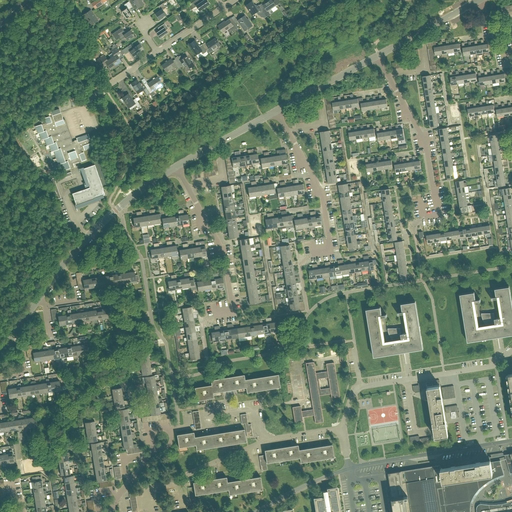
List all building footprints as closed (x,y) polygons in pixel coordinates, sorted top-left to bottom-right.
[(203,0),(200,2),(200,1),(199,0),(195,0),(190,4),(193,8),(196,7),(199,11),(209,4),(206,0),(203,0)] [(268,11),(276,5),(272,0),(271,0),(263,5),(262,3),(259,5),(264,12),(267,17),(270,15),(268,11)] [(129,9),(132,7),(128,2),(124,5),(126,8),(122,12),(126,18),(132,15),(128,9),(129,8),(129,9)] [(264,12),(259,5),(257,7),(256,6),(255,5),(255,6),(252,2),(246,6),(252,15),(257,12),(259,16),(260,15),(264,12)] [(162,10),(166,8),(163,3),(158,7),(159,9),(160,9),(160,10),(155,14),(159,19),(165,15),(162,10)] [(98,21),(91,10),(83,15),(90,26),(98,21)] [(245,16),(238,21),(245,31),(253,26),(249,21),(245,16)] [(239,28),(234,21),(231,23),(229,20),(220,26),(224,32),(227,30),(230,34),(239,28)] [(168,29),(168,28),(165,24),(159,27),(161,30),(156,33),(159,38),(160,38),(160,39),(163,37),(163,36),(167,33),(165,30),(168,29)] [(119,38),(119,39),(120,38),(121,40),(125,38),(127,41),(134,36),(130,30),(125,34),(122,31),(121,28),(112,34),(115,40),(115,39),(116,40),(119,38)] [(202,45),(202,46),(206,51),(208,49),(210,52),(220,45),(215,38),(206,44),(205,43),(202,45)] [(206,51),(202,46),(199,48),(198,46),(195,40),(188,45),(195,55),(201,52),(202,55),(206,52),(206,51)] [(108,55),(110,58),(115,65),(117,64),(122,61),(120,59),(119,60),(116,54),(115,54),(116,53),(117,54),(120,52),(116,47),(114,44),(112,45),(113,47),(111,48),(112,49),(110,51),(112,53),(108,55)] [(134,48),(133,47),(134,46),(132,44),(127,47),(130,51),(129,52),(133,57),(137,54),(136,53),(143,49),(139,44),(134,48)] [(179,64),(180,67),(183,65),(186,70),(189,68),(190,69),(194,66),(191,62),(190,63),(186,56),(180,60),(177,57),(174,59),(176,60),(179,64)] [(115,65),(110,58),(107,60),(104,57),(102,59),(101,57),(97,60),(100,65),(104,63),(104,62),(104,61),(105,62),(108,67),(107,68),(109,70),(113,67),(113,66),(115,65)] [(161,66),(166,72),(176,65),(171,59),(161,66)] [(450,77),(451,85),(458,84),(456,76),(456,75),(456,74),(452,74),(452,72),(449,72),(450,77)] [(144,85),(150,93),(152,96),(155,94),(153,91),(159,87),(161,88),(163,86),(163,85),(157,77),(148,84),(147,83),(144,85)] [(143,90),(147,95),(150,93),(144,85),(142,82),(140,84),(137,80),(131,84),(129,85),(132,89),(134,88),(137,94),(143,90)] [(123,103),(124,102),(129,110),(136,106),(139,109),(141,108),(135,99),(133,100),(128,94),(122,98),(120,99),(123,103)] [(351,99),(352,107),(359,106),(357,98),(354,99),(353,98),(353,94),(350,95),(351,99)] [(474,108),(475,116),(481,115),(480,107),(476,107),(476,106),(475,103),(473,103),(474,108)] [(501,103),(502,107),(503,116),(510,115),(508,107),(505,108),(504,107),(504,103),(501,103)] [(467,109),(469,117),(475,116),(474,108),(470,108),(470,107),(469,104),(467,104),(467,109)] [(503,116),(502,107),(498,107),(497,104),(495,105),(497,117),(503,116)] [(77,140),(71,142),(70,136),(69,132),(66,133),(64,128),(67,127),(64,120),(63,120),(59,109),(51,112),(52,116),(43,119),(45,123),(35,127),(38,134),(39,133),(41,140),(44,139),(46,146),(49,145),(51,152),(53,151),(58,165),(60,164),(63,171),(73,167),(71,163),(78,160),(79,162),(86,160),(83,153),(82,153),(81,150),(84,149),(84,150),(92,147),(88,134),(76,138),(77,140)] [(429,121),(440,119),(439,113),(436,113),(428,115),(429,121)] [(440,119),(429,121),(430,127),(438,126),(438,123),(440,123),(440,119)] [(398,128),(396,128),(396,130),(397,138),(398,141),(404,140),(404,137),(402,129),(399,129),(398,128)] [(321,138),(330,137),(329,130),(320,132),(321,138)] [(261,163),(260,159),(258,159),(257,154),(252,155),(251,153),(253,152),(252,149),(250,150),(252,164),(259,163),(258,163),(261,163)] [(279,150),(281,165),(287,164),(286,154),(284,155),(283,153),(286,153),(285,149),(279,150)] [(246,165),(244,156),(239,157),(238,155),(240,155),(239,151),(237,152),(239,166),(246,165)] [(233,168),(239,166),(237,152),(234,152),(235,155),(236,155),(236,157),(231,158),(231,159),(232,162),(232,165),(233,168)] [(262,168),(268,167),(266,152),(263,153),(264,156),(265,156),(265,158),(260,158),(260,159),(261,163),(262,168)] [(274,166),(273,156),(268,157),(267,155),(269,155),(268,152),(266,152),(268,167),(274,166)] [(325,164),(335,163),(333,156),(324,158),(325,164)] [(407,163),(403,163),(402,158),(400,159),(401,164),(402,172),(408,171),(407,163)] [(401,164),(397,164),(396,159),(394,160),(394,165),(396,174),(398,174),(398,172),(402,172),(401,164)] [(89,187),(72,194),(74,200),(76,205),(94,199),(94,198),(96,198),(104,194),(102,188),(103,188),(94,165),(83,169),(89,187)] [(337,176),(327,177),(328,184),(338,182),(337,176)] [(277,193),(276,189),(274,189),(273,184),(268,184),(267,183),(269,182),(268,179),(266,180),(268,194),(275,193),(277,193)] [(505,179),(497,180),(497,184),(495,184),(495,187),(506,185),(505,179)] [(295,180),(297,195),(304,194),(302,184),(297,185),(296,183),(298,183),(297,180),(295,180)] [(262,195),(260,186),(255,187),(255,185),(256,184),(255,181),(253,182),(255,196),(262,195)] [(249,197),(255,196),(253,182),(251,182),(251,185),(252,185),(253,187),(247,188),(249,197)] [(278,198),(284,197),(282,182),(280,183),(280,186),(281,186),(282,187),(276,188),(276,189),(277,193),(278,198)] [(291,196),(289,186),(284,187),(283,185),(285,185),(284,182),(282,182),(284,197),(291,196)] [(349,190),(351,190),(351,186),(348,186),(348,183),(338,185),(339,192),(349,190)] [(233,185),(221,187),(222,193),(231,192),(234,191),(233,185)] [(379,197),(382,197),(390,195),(389,189),(381,190),(382,192),(379,193),(379,197)] [(340,198),(350,196),(349,193),(352,192),(351,190),(349,190),(339,192),(340,198)] [(341,204),(351,203),(350,196),(340,198),(341,204)] [(342,211),(352,209),(351,203),(341,204),(342,211)] [(343,217),(353,216),(352,209),(342,211),(343,217)] [(154,212),(154,210),(151,210),(154,224),(160,223),(162,223),(162,219),(160,219),(159,214),(153,215),(153,212),(154,212)] [(180,210),(183,225),(189,224),(188,214),(182,215),(182,213),(183,213),(183,210),(180,210)] [(286,228),(285,226),(283,211),(281,212),(281,215),(282,215),(283,217),(278,217),(279,227),(279,229),(286,228)] [(293,220),(294,220),(293,215),(285,216),(285,214),(286,214),(286,211),(283,211),(285,226),(292,225),(294,224),(293,220)] [(314,226),(321,225),(319,216),(314,217),(314,215),(315,214),(314,211),(312,212),(314,226)] [(134,228),(141,226),(139,212),(136,212),(137,215),(138,215),(138,217),(133,218),(134,228)] [(147,225),(146,216),(141,217),(140,214),(141,214),(141,212),(139,212),(141,226),(147,225)] [(163,228),(170,227),(167,212),(165,213),(166,216),(167,216),(167,218),(162,218),(162,219),(162,223),(163,228)] [(176,226),(175,216),(169,217),(169,215),(170,215),(170,212),(167,212),(170,227),(176,226)] [(315,228),(314,226),(312,212),(310,212),(310,215),(311,215),(312,217),(307,218),(308,227),(308,229),(315,228)] [(266,229),(273,228),(270,213),(268,214),(269,217),(270,217),(270,219),(265,220),(266,229)] [(279,227),(278,217),(272,218),(272,216),(273,216),(273,213),(270,213),(273,228),(279,227)] [(308,227),(307,218),(301,219),(301,217),(302,217),(302,213),(299,214),(302,228),(308,227)] [(302,230),(302,228),(299,214),(297,214),(297,217),(299,217),(299,219),(294,220),(293,220),(294,224),(295,229),(295,231),(302,230)] [(345,230),(355,229),(354,222),(344,224),(345,230)] [(228,232),(238,230),(237,224),(227,226),(228,232)] [(346,237),(356,235),(355,229),(345,230),(346,237)] [(238,230),(228,232),(229,238),(239,237),(238,230)] [(240,246),(250,245),(249,238),(239,240),(240,246)] [(165,257),(171,256),(169,241),(166,242),(167,245),(168,245),(168,247),(163,248),(165,257)] [(178,255),(180,254),(179,250),(177,251),(176,246),(171,246),(170,245),(172,244),(171,241),(169,241),(171,256),(178,255)] [(197,242),(200,257),(206,256),(205,246),(201,247),(201,246),(205,245),(204,241),(197,242)] [(357,241),(347,243),(348,249),(350,249),(355,248),(358,248),(358,244),(360,244),(361,242),(361,241),(357,241)] [(165,257),(163,248),(158,248),(158,247),(159,246),(158,243),(156,244),(158,258),(165,257)] [(152,259),(158,258),(156,244),(153,244),(154,247),(155,247),(156,249),(150,250),(151,254),(151,258),(152,259)] [(193,258),(192,248),(187,249),(186,247),(188,247),(187,244),(185,244),(187,259),(193,258)] [(241,253),(251,251),(250,248),(254,247),(253,244),(250,245),(240,246),(241,253)] [(281,253),(290,251),(289,245),(280,246),(280,250),(278,250),(278,253),(281,253)] [(366,256),(368,271),(369,274),(372,274),(371,270),(375,270),(373,260),(368,261),(367,259),(369,259),(368,256),(366,256)] [(283,266),(292,264),(291,258),(282,259),(283,266)] [(362,272),(360,262),(355,263),(355,261),(356,261),(355,258),(353,258),(355,273),(362,272)] [(349,274),(347,264),(342,265),(342,263),(343,263),(342,260),(340,260),(342,275),(349,274)] [(336,276),(335,266),(329,267),(329,265),(330,265),(330,262),(327,262),(330,277),(336,276)] [(310,280),(317,279),(314,264),(312,265),(313,268),(314,268),(314,270),(309,270),(310,280)] [(323,278),(322,268),(316,269),(316,267),(317,267),(317,264),(314,264),(317,279),(323,278)] [(245,279),(255,277),(254,273),(257,273),(256,270),(254,271),(244,272),(245,279)] [(135,275),(134,271),(128,273),(129,282),(136,281),(137,282),(140,282),(140,281),(140,279),(139,278),(139,275),(135,275)] [(115,275),(116,284),(123,283),(121,274),(119,274),(118,272),(115,273),(115,275)] [(123,283),(129,282),(128,273),(121,274),(123,283)] [(189,276),(188,273),(186,273),(188,288),(191,287),(191,290),(197,289),(196,282),(194,282),(193,277),(188,278),(188,276),(189,276)] [(215,274),(217,288),(224,287),(222,278),(217,279),(216,277),(218,276),(217,273),(215,274)] [(182,289),(180,279),(175,280),(175,278),(176,278),(176,275),(173,275),(175,290),(182,289)] [(211,289),(209,280),(204,281),(204,279),(205,279),(204,275),(202,276),(204,290),(211,289)] [(198,291),(204,290),(202,276),(200,276),(200,279),(201,279),(202,281),(196,282),(197,289),(198,291)] [(91,288),(89,279),(85,279),(85,278),(84,278),(82,278),(83,278),(83,281),(83,284),(78,285),(78,288),(80,288),(80,290),(91,288)] [(285,292),(296,290),(295,283),(286,285),(286,289),(285,289),(285,292)] [(475,300),(474,292),(460,294),(467,342),(492,338),(503,336),(511,334),(511,306),(509,287),(495,289),(496,297),(491,297),(491,300),(494,299),(497,299),(500,318),(494,319),(494,313),(481,313),(481,315),(482,317),(482,318),(483,320),(483,321),(484,323),(485,324),(486,325),(479,326),(475,302),(478,302),(480,301),(480,299),(475,300)] [(257,290),(247,291),(248,298),(258,296),(257,290)] [(289,304),(298,303),(297,296),(288,298),(288,301),(286,302),(287,304),(289,304)] [(382,315),(380,307),(366,309),(374,357),(398,353),(409,351),(423,349),(415,302),(401,304),(402,312),(397,312),(398,315),(401,314),(404,314),(407,333),(401,334),(400,328),(388,328),(388,330),(388,332),(389,333),(389,335),(390,336),(391,338),(392,339),(393,340),(385,341),(381,317),(384,317),(387,317),(386,314),(382,315)] [(298,303),(289,304),(290,311),(300,309),(298,303)] [(104,318),(103,309),(99,309),(99,306),(96,307),(98,319),(104,318)] [(92,320),(98,319),(96,307),(93,307),(94,310),(90,311),(92,320)] [(183,315),(193,313),(192,307),(182,308),(183,315)] [(111,317),(109,308),(103,309),(104,318),(111,317)] [(92,320),(90,311),(84,312),(83,310),(85,322),(92,320)] [(59,326),(66,325),(64,315),(58,316),(58,318),(59,321),(59,326)] [(271,321),(270,318),(268,318),(270,333),(277,332),(275,322),(271,323),(270,322),(270,321),(271,321)] [(264,334),(262,324),(257,325),(257,323),(258,323),(257,320),(255,320),(257,335),(264,334)] [(251,336),(249,326),(244,327),(244,325),(245,325),(245,322),(242,322),(245,337),(251,336)] [(238,338),(237,328),(233,329),(233,327),(232,327),(232,324),(229,324),(232,339),(238,338)] [(212,342),(219,341),(216,326),(214,327),(215,330),(215,332),(211,333),(211,335),(212,341),(212,342)] [(225,340),(224,330),(218,331),(218,329),(219,329),(219,326),(216,326),(219,341),(225,340)] [(187,340),(197,339),(196,333),(186,334),(187,338),(184,338),(184,341),(187,340)] [(66,357),(65,347),(61,348),(60,345),(58,345),(60,358),(66,357)] [(189,353),(199,352),(198,345),(188,347),(189,353)] [(54,359),(52,349),(48,350),(48,348),(47,347),(46,347),(45,347),(47,360),(54,359)] [(34,362),(41,361),(39,351),(33,353),(33,354),(33,357),(34,362)] [(199,352),(189,353),(185,354),(186,357),(189,356),(190,360),(200,358),(199,352)] [(140,362),(149,361),(148,354),(139,356),(140,362)] [(314,366),(313,362),(305,363),(309,389),(310,393),(311,397),(313,410),(301,411),(300,406),(292,407),(295,422),(302,421),(302,417),(304,417),(314,415),(315,423),(323,422),(319,396),(330,394),(331,398),(339,396),(336,377),(334,362),(326,364),(327,371),(315,373),(314,366)] [(153,367),(150,367),(141,369),(142,375),(152,374),(151,370),(153,369),(153,367)] [(261,377),(263,390),(270,389),(272,388),(280,387),(278,374),(261,377)] [(157,375),(145,377),(146,383),(155,382),(155,379),(158,378),(157,375)] [(237,389),(246,387),(244,379),(245,379),(244,375),(227,377),(229,390),(236,389),(237,389)] [(213,393),(222,391),(229,390),(227,377),(210,380),(211,385),(212,393),(213,393)] [(256,391),(258,390),(263,390),(261,377),(245,379),(244,379),(246,387),(246,392),(255,391),(256,391)] [(54,391),(53,382),(49,382),(48,379),(46,379),(46,383),(48,392),(54,391)] [(41,393),(40,384),(36,384),(36,382),(35,382),(35,381),(34,381),(33,381),(35,394),(41,393)] [(53,382),(54,391),(61,390),(59,381),(53,382)] [(147,390),(160,388),(159,386),(156,385),(155,382),(146,383),(147,390)] [(41,393),(48,392),(46,383),(40,384),(41,393)] [(208,399),(213,398),(213,393),(212,393),(211,385),(205,386),(194,388),(197,400),(208,399)] [(434,422),(434,425),(433,425),(431,427),(434,431),(435,431),(436,438),(447,436),(445,426),(446,426),(446,421),(444,421),(441,401),(442,401),(442,396),(440,396),(439,386),(428,388),(429,395),(428,395),(426,400),(429,401),(430,400),(431,403),(434,422)] [(9,398),(16,397),(14,388),(8,389),(8,390),(8,393),(9,398)] [(113,396),(122,394),(121,388),(112,389),(113,396)] [(148,396),(157,395),(157,391),(160,389),(160,388),(147,390),(148,396)] [(119,417),(128,415),(127,408),(118,410),(119,417)] [(29,428),(28,418),(24,419),(24,416),(23,415),(21,416),(21,414),(20,415),(23,429),(29,428)] [(28,418),(29,428),(36,427),(34,417),(28,418)] [(86,429),(95,428),(94,421),(85,423),(86,429)] [(121,429),(130,428),(130,424),(130,423),(132,423),(132,421),(129,421),(120,423),(121,429)] [(227,431),(229,444),(238,443),(246,442),(244,429),(239,430),(237,430),(227,431)] [(221,446),(229,444),(227,431),(219,433),(211,434),(213,447),(221,446)] [(178,444),(179,448),(187,446),(195,445),(194,437),(193,432),(188,433),(186,433),(177,435),(178,444)] [(96,434),(87,436),(88,442),(97,441),(96,434)] [(123,442),(132,441),(132,437),(135,436),(134,434),(122,436),(123,442)] [(195,445),(196,450),(204,448),(213,447),(211,434),(204,435),(194,437),(195,445)] [(132,441),(123,442),(124,449),(137,447),(136,444),(133,445),(132,441)] [(92,450),(101,448),(100,442),(91,443),(92,450)] [(315,447),(317,460),(325,459),(334,457),(331,444),(321,446),(320,446),(315,447)] [(298,450),(298,445),(293,446),(291,446),(281,448),(283,460),(292,459),(299,458),(298,450)] [(309,461),(317,460),(315,447),(310,448),(308,448),(298,450),(299,458),(300,463),(309,461)] [(93,456),(102,455),(101,448),(92,450),(93,456)] [(275,462),(283,460),(281,448),(271,449),(264,450),(265,455),(266,463),(275,462)] [(59,463),(68,461),(67,454),(58,456),(59,463)] [(475,461),(473,461),(471,464),(472,465),(460,467),(460,466),(457,463),(456,464),(455,465),(455,466),(450,467),(451,468),(446,469),(441,470),(440,465),(438,465),(434,466),(430,467),(430,466),(429,466),(430,467),(427,468),(427,467),(415,469),(415,468),(415,469),(401,471),(391,473),(388,473),(394,511),(470,511),(470,508),(471,502),(472,499),(474,496),(475,494),(479,489),(483,485),(488,482),(493,479),(497,477),(501,476),(504,475),(500,461),(491,462),(490,462),(480,464),(480,462),(476,463),(476,462),(475,461)] [(69,467),(60,469),(61,475),(70,474),(69,467)] [(96,476),(105,474),(105,471),(107,470),(107,467),(104,468),(95,469),(96,476)] [(64,483),(74,482),(73,475),(63,477),(64,483)] [(33,488),(42,487),(41,480),(38,481),(37,476),(31,477),(32,482),(33,488)] [(227,482),(226,477),(221,478),(219,478),(209,480),(211,492),(220,491),(228,490),(227,482)] [(243,479),(245,492),(254,491),(262,489),(260,477),(250,478),(248,479),(243,479)] [(237,493),(245,492),(243,479),(238,480),(236,480),(227,482),(228,490),(228,491),(229,495),(237,493)] [(203,494),(211,492),(209,480),(199,481),(193,482),(195,495),(203,494)] [(66,490),(75,488),(74,482),(64,483),(66,490)] [(34,495),(46,493),(45,490),(43,491),(42,487),(33,488),(34,495)] [(313,498),(315,511),(340,511),(336,487),(326,488),(326,491),(322,491),(323,496),(318,497),(313,498)] [(67,496),(76,495),(75,488),(66,490),(67,496)] [(35,501),(45,500),(44,493),(46,493),(34,495),(35,501)] [(36,508),(46,506),(45,500),(35,501),(36,508)] [(69,509),(78,508),(78,504),(80,503),(80,501),(68,503),(69,509)] [(511,511),(511,501),(507,503),(501,504),(495,505),(489,505),(483,504),(481,504),(479,504),(477,506),(477,508),(476,509),(476,511),(511,511)]
